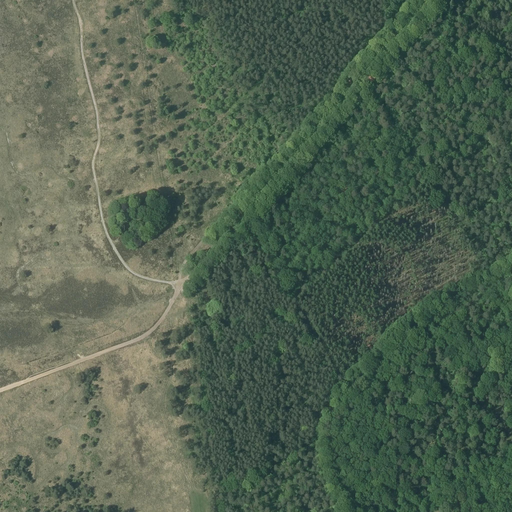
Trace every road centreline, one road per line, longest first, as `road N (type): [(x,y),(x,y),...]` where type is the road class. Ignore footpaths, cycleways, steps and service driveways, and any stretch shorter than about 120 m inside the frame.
road 1 (track): [(169,282),(408,0)]
road 2 (track): [(72,0),(97,114),(93,167),(106,234),(136,275),(169,282)]
road 3 (track): [(432,0),(243,216)]
road 4 (track): [(180,287),(144,335),(0,389)]
road 5 (track): [(349,387),(464,292),(511,269)]
road 6 (track): [(243,216),(349,387)]
road 7 (track): [(349,387),(336,407),(330,452),(351,511)]
